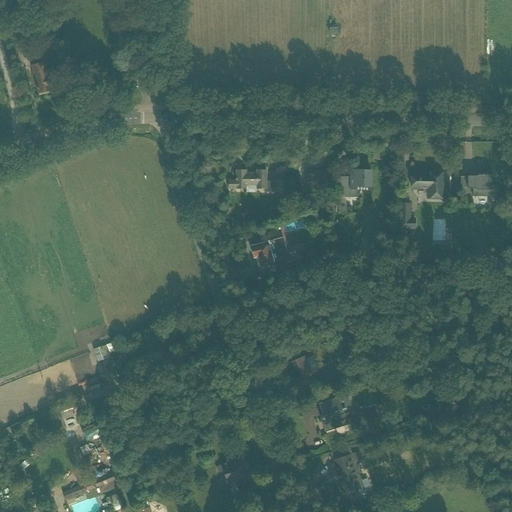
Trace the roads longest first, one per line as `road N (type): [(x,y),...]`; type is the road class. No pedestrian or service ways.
road 1 (residential): [(159,118),(282,511)]
road 2 (tertiary): [(511,123),(159,118)]
road 3 (tertiary): [(159,118),(106,123),(0,162)]
